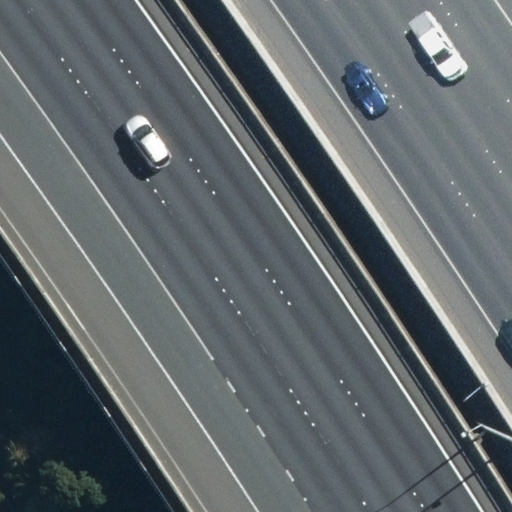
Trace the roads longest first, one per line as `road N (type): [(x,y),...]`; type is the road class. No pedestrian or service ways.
road 1 (motorway): [(424,511),(322,347),(77,0)]
road 2 (motorway): [(330,0),(511,264)]
